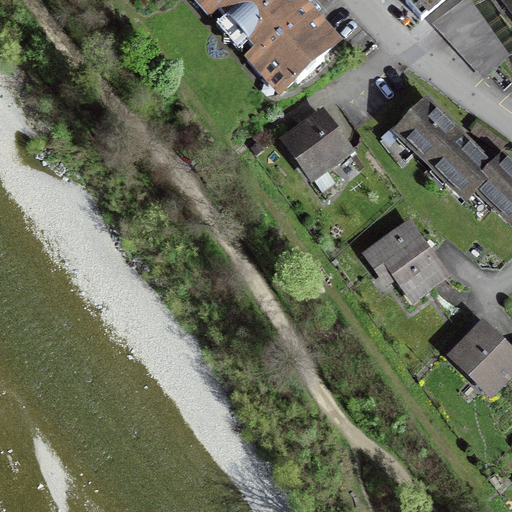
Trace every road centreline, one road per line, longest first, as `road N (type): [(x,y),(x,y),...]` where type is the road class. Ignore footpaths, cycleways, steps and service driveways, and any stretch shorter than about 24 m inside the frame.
road 1 (track): [(36,0),(244,259),(335,416)]
road 2 (residential): [(361,0),(401,45),(511,130)]
road 3 (track): [(335,416),(430,511)]
